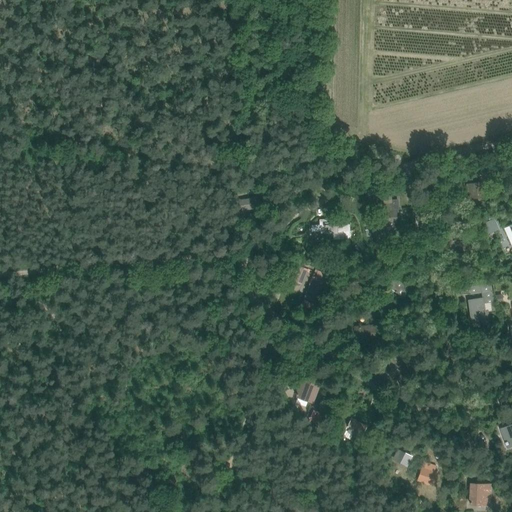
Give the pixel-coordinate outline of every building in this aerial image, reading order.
[(470,200),(487,198),(484,181),(467,184),(470,200)] [(261,207),(260,197),(239,200),(241,210),(261,207)] [(381,203),(381,223),(381,227),(397,226),(397,213),(398,213),(397,200),(393,200),(393,202),(381,203)] [(344,239),(343,230),(350,230),(350,223),(337,223),(337,221),(330,222),(330,219),(320,219),(320,224),(312,225),(312,231),(320,231),(320,233),(333,233),(333,239),(344,239)] [(490,232),(498,228),(494,220),(486,223),(490,232)] [(471,237),(468,238),(457,240),(457,238),(452,239),(451,235),(440,237),(443,257),(459,254),(459,253),(473,251),(471,237)] [(366,254),(362,250),(356,244),(350,250),(356,256),(360,260),(366,254)] [(377,263),(385,265),(386,256),(379,255),(377,263)] [(366,268),(375,265),(372,257),(363,260),(366,268)] [(308,269),(296,264),(296,265),(286,262),(280,276),(290,280),(293,275),(295,276),(293,280),(302,284),(308,269)] [(313,309),(320,291),(321,289),(325,290),(330,275),(316,270),(302,304),(313,309)] [(411,289),(394,276),(387,285),(404,298),(411,289)] [(364,279),(362,281),(360,284),(365,288),(370,283),(366,280),(364,279)] [(488,313),(495,312),(492,290),(491,290),(491,286),(490,284),(471,287),(462,286),(462,292),(471,293),(482,291),(483,298),(469,300),(471,314),(476,313),(477,321),(480,320),(480,321),(483,321),(484,326),(490,326),(488,313)] [(496,294),(497,303),(504,302),(503,294),(496,294)] [(356,340),(377,338),(376,324),(355,326),(356,340)] [(413,364),(407,353),(405,349),(387,360),(396,374),(413,364)] [(302,379),(297,394),(309,399),(308,401),(313,403),(319,385),(302,379)] [(327,395),(321,397),(323,404),(324,405),(325,405),(330,403),(327,395)] [(319,422),(323,413),(313,410),(310,418),(319,422)] [(342,420),(338,426),(360,438),(366,427),(351,419),(348,424),(342,420)] [(511,424),(501,428),(507,443),(511,441),(511,424)] [(393,456),(406,463),(410,455),(398,448),(393,456)] [(418,481),(434,485),(438,472),(435,471),(436,465),(429,463),(427,469),(422,467),(418,481)] [(490,485),(471,484),(470,503),(489,504),(490,485)]
